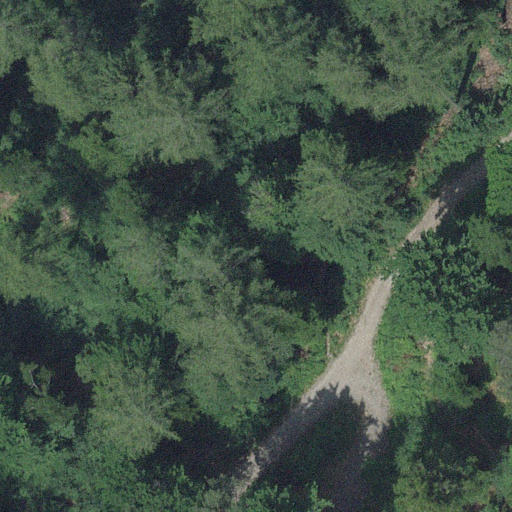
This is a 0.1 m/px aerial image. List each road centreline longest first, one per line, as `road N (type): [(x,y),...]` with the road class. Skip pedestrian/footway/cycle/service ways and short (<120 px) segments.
road 1 (track): [(511,133),(433,202),(378,266),(349,369),(215,511)]
road 2 (track): [(346,511),(378,416),(369,384),(349,369)]
